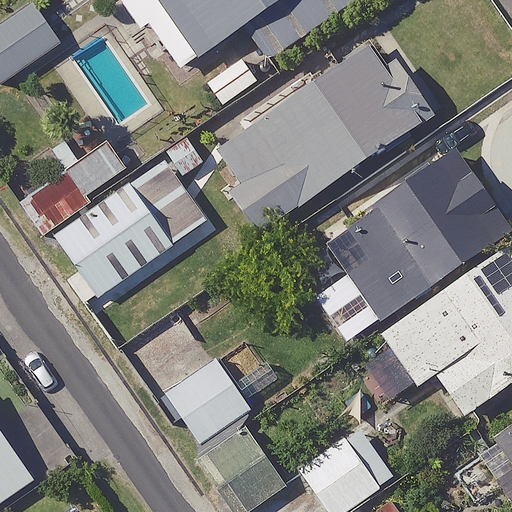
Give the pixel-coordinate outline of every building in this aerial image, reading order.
[(354,5),(349,0),(124,0),(143,28),(150,24),(183,73),(249,28),(272,61),(354,5)] [(62,46),(36,7),(0,30),(0,82),(2,86),(62,46)] [(384,76),(370,54),(220,152),(241,185),(230,192),(259,237),(438,120),(402,65),(384,76)] [(128,171),(109,143),(68,171),(87,199),(128,171)] [(100,300),(209,223),(181,183),(203,168),(188,147),(57,239),(100,300)] [(511,235),(460,159),(329,248),(382,325),(511,235)] [(511,254),(510,251),(383,338),(419,391),(439,378),(467,419),(511,388),(511,254)] [(195,344),(177,319),(144,342),(162,367),(195,344)] [(255,411),(222,361),(169,396),(202,446),(255,411)] [(0,507),(36,483),(0,430),(0,507)] [(243,430),(201,462),(239,511),(252,511),(286,486),(243,430)] [(511,432),(498,442),(511,463),(511,432)] [(354,511),(382,491),(344,440),(300,473),(329,511),(354,511)]
